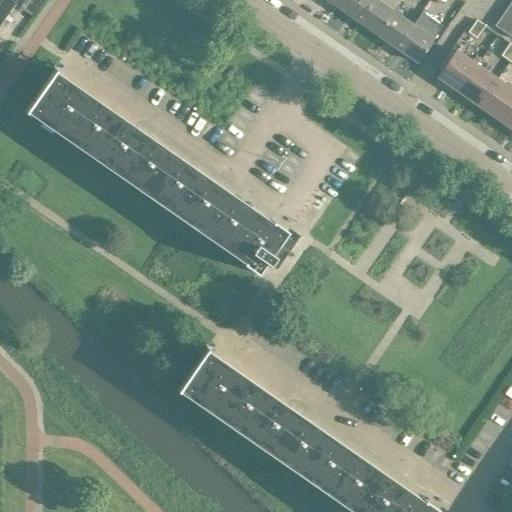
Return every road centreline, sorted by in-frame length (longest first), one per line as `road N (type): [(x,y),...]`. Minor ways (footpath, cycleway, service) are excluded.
road 1 (unclassified): [(224,336),(466,501),(511,436)]
road 2 (residential): [(511,188),(317,53)]
road 3 (unclassified): [(234,171),(65,57)]
road 4 (unclassified): [(234,171),(317,53)]
